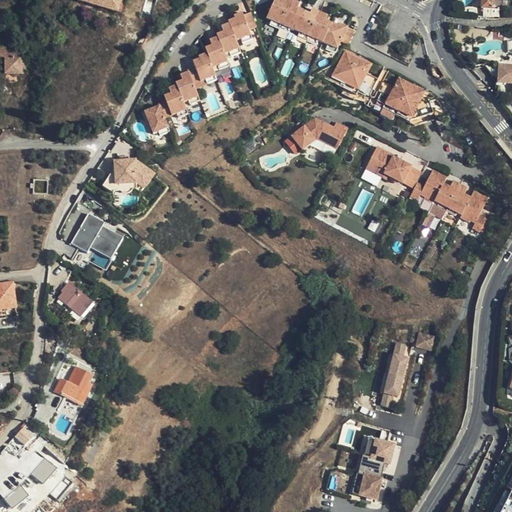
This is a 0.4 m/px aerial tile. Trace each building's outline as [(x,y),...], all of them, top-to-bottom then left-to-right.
[(122,14),(126,0),(78,0),(78,2),(122,14)] [(272,23),(283,28),(295,0),(284,0),(285,0),(284,0),(276,0),(269,17),(273,19),(272,23)] [(297,0),(295,0),(283,28),(290,31),(292,28),(297,30),(306,10),(299,6),(301,2),(297,0)] [(481,0),(481,12),(493,13),(494,13),(494,12),(494,0),(481,0)] [(299,35),(310,40),(324,12),(314,8),(312,12),(306,10),(297,30),(300,32),(299,35)] [(320,41),(326,43),(336,23),(328,20),(330,15),(324,12),(310,40),(319,44),(320,41)] [(499,20),(500,20),(501,12),(494,12),(494,13),(493,13),(493,20),(499,20)] [(233,24),(234,27),(240,43),(244,42),(245,46),(256,42),(253,34),(261,31),(256,15),(247,18),(246,16),(238,19),(238,22),(233,24)] [(342,43),(349,47),(357,31),(341,23),(340,25),(336,23),(326,43),(329,45),(328,48),(337,52),(342,43)] [(220,37),(222,40),(228,57),(233,55),(235,59),(244,56),(240,43),(234,27),(226,30),(227,34),(220,37)] [(210,51),(211,56),(217,71),(222,70),(223,72),(233,68),(228,57),(222,40),(214,43),(216,49),(210,51)] [(0,59),(4,60),(5,75),(27,75),(27,57),(21,57),(20,51),(5,51),(5,49),(0,49),(0,59)] [(344,85),(343,87),(358,95),(361,90),(369,94),(372,87),(384,93),(380,101),(387,105),(385,109),(396,115),(397,114),(417,124),(437,118),(431,101),(423,97),(427,90),(348,50),(333,79),(344,85)] [(198,69),(191,72),(192,76),(196,88),(209,83),(211,87),(221,83),(217,71),(211,56),(202,60),(202,62),(196,64),(198,69)] [(500,88),(511,88),(511,72),(501,72),(500,88)] [(186,83),(180,85),(181,87),(188,107),(193,105),(194,109),(203,105),(196,88),(192,76),(185,79),(186,83)] [(175,96),(168,98),(170,104),(174,112),(166,114),(168,122),(180,117),(181,121),(192,116),(188,107),(181,87),(173,90),(175,96)] [(358,95),(343,87),(341,93),(355,100),(358,95)] [(162,139),(173,135),(168,122),(166,114),(174,112),(170,104),(163,107),(163,109),(155,112),(155,114),(149,116),(156,136),(161,135),(162,139)] [(394,120),(396,115),(385,109),(382,114),(394,120)] [(313,126),(322,119),(316,116),(310,121),(313,126)] [(333,132),(336,127),(322,119),(313,126),(310,121),(292,134),(304,150),(319,139),(336,148),(343,137),(333,132)] [(339,121),(336,127),(333,132),(343,137),(348,126),(339,121)] [(413,165),(394,155),(395,154),(378,145),(369,163),(376,167),(374,171),(390,180),(393,176),(404,182),(413,165)] [(138,159),(114,160),(115,186),(153,185),(152,166),(138,166),(138,159)] [(443,182),(447,175),(433,168),(425,184),(417,180),(409,195),(417,199),(420,192),(425,195),(424,198),(432,202),(433,200),(443,182)] [(447,209),(460,183),(454,179),(450,186),(443,182),(433,200),(439,203),(438,205),(447,209)] [(468,187),(460,183),(447,209),(456,214),(457,213),(461,215),(470,196),(464,193),(468,187)] [(488,198),(474,190),(470,196),(461,215),(460,217),(469,222),(470,220),(475,223),(472,227),(480,232),(487,217),(480,213),(488,198)] [(88,214),(72,244),(88,252),(91,248),(113,259),(126,234),(88,214)] [(78,316),(91,300),(70,283),(56,299),(78,316)] [(0,285),(0,317),(15,316),(13,285),(0,285)] [(418,332),(416,347),(432,350),(434,335),(418,332)] [(404,346),(395,344),(392,356),(383,395),(380,407),(390,410),(392,397),(393,394),(398,395),(405,363),(401,362),(401,358),(404,346)] [(392,356),(387,355),(378,394),(383,395),(392,356)] [(88,382),(91,383),(94,376),(76,367),(73,375),(76,376),(73,384),(69,382),(62,379),(55,394),(65,399),(58,415),(60,416),(62,411),(70,414),(76,402),(79,403),(88,382)] [(94,385),(91,383),(88,382),(79,403),(85,406),(94,385)] [(25,448),(35,437),(24,427),(14,438),(25,448)] [(376,442),(367,440),(363,458),(371,460),(376,442)] [(389,465),(393,446),(376,442),(371,460),(363,458),(361,458),(357,476),(363,477),(358,496),(376,501),(384,463),(389,465)] [(60,501),(76,484),(35,447),(0,485),(0,497),(16,511),(31,511),(50,492),(60,501)] [(357,476),(355,475),(351,495),(358,496),(363,477),(357,476)] [(511,511),(511,491),(500,511),(511,511)]
